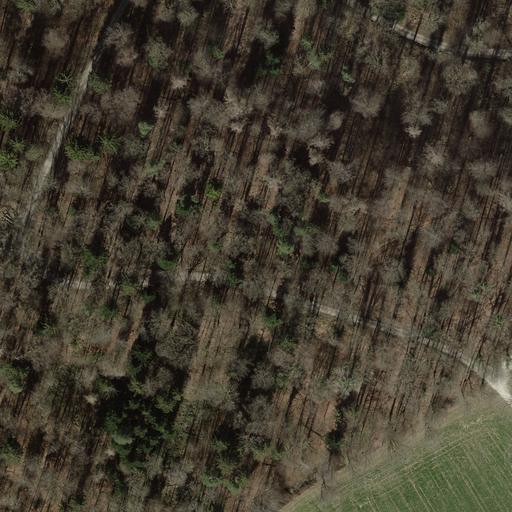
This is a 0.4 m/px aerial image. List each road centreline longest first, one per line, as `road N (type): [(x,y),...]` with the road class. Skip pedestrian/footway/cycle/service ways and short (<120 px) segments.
road 1 (track): [(127,0),(27,213),(20,244),(35,263),(58,281),(87,287),(214,278),(343,314),(445,347),(511,400)]
road 2 (track): [(351,0),(406,35),(511,53)]
